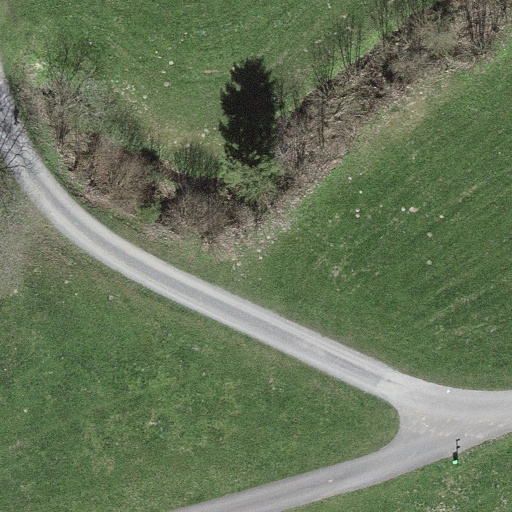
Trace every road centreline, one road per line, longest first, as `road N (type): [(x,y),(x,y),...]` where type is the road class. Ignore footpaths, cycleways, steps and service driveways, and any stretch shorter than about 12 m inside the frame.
road 1 (track): [(0,112),(64,222),(172,289),(465,429)]
road 2 (track): [(465,429),(226,511)]
